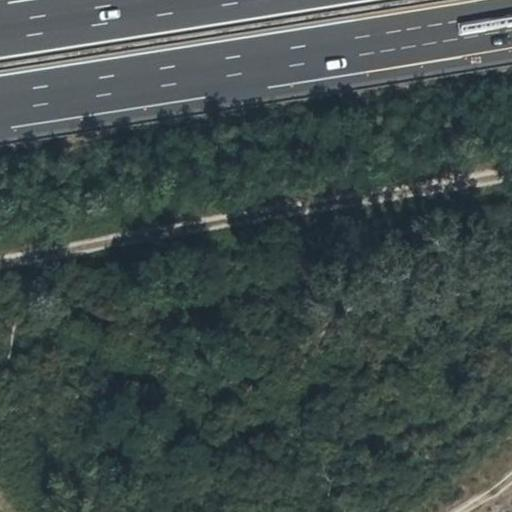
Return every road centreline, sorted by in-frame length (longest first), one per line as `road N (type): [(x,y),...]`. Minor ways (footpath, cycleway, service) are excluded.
road 1 (track): [(511,173),(0,261)]
road 2 (motorway): [(0,101),(511,21)]
road 3 (motorway): [(188,0),(0,28)]
